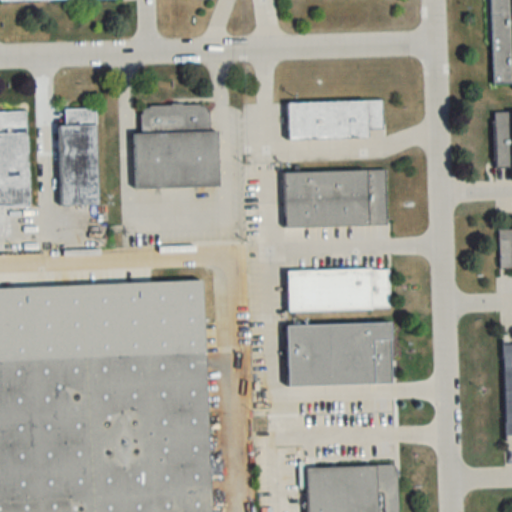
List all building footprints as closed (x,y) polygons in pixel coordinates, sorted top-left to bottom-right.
[(511,0),(489,0),(492,85),(511,84),(511,0)] [(368,138),(367,129),(381,129),(381,100),(287,101),(288,139),(368,138)] [(133,132),(134,188),(218,187),(217,130),(208,130),(208,104),(139,105),(140,132),(133,132)] [(58,124),(59,205),(96,204),(95,108),(63,108),(63,124),(58,124)] [(26,111),(0,111),(0,207),(27,207),(26,111)] [(511,111),(493,112),(494,167),(511,166),(511,111)] [(283,171),(284,226),(385,225),(384,170),(283,171)] [(511,228),(498,229),(499,267),(511,266),(511,228)] [(286,269),(287,311),(389,309),(388,267),(286,269)] [(287,385),(391,384),(390,322),(286,324),(287,385)] [(511,343),(502,344),(504,435),(511,434),(511,343)] [(0,359),(0,511),(209,511),(205,353),(0,359)] [(305,511),(396,511),(396,465),(305,466),(305,511)]
